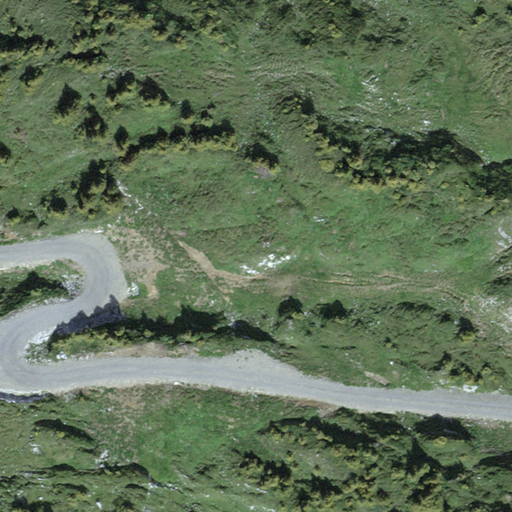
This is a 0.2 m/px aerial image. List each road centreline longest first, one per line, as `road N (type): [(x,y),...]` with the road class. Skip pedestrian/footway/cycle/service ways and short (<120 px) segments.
road 1 (track): [(0,357),(5,368),(27,376),(190,371),(511,410)]
road 2 (track): [(0,254),(86,249),(101,282),(100,296),(84,306),(26,322),(2,341),(0,355)]
